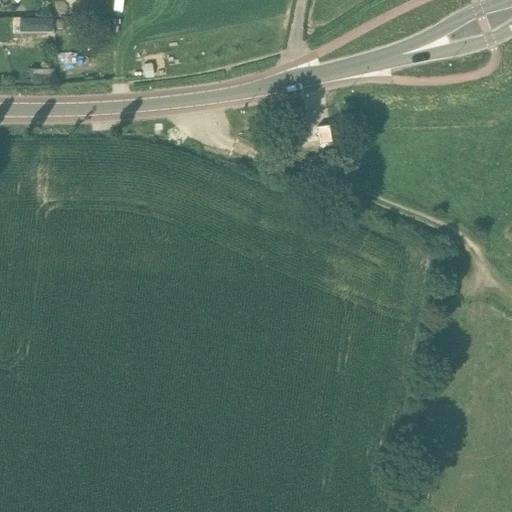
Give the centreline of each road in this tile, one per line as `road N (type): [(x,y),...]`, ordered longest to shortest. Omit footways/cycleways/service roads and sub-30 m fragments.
road 1 (track): [(511,296),(480,274),(468,244),(450,229),(232,146),(211,131),(195,100)]
road 2 (primary): [(0,119),(195,100),(365,67)]
road 3 (primary): [(511,0),(365,67)]
road 4 (primary): [(365,67),(456,52),(511,30)]
